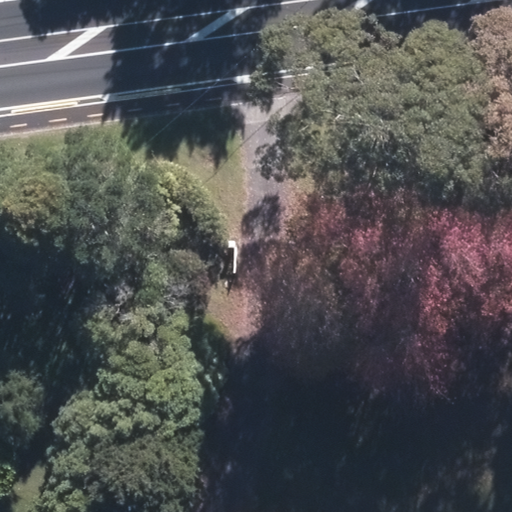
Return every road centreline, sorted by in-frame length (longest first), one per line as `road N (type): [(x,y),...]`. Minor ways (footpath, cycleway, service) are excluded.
road 1 (unknown): [(192,511),(358,12)]
road 2 (secondary): [(451,0),(0,62)]
